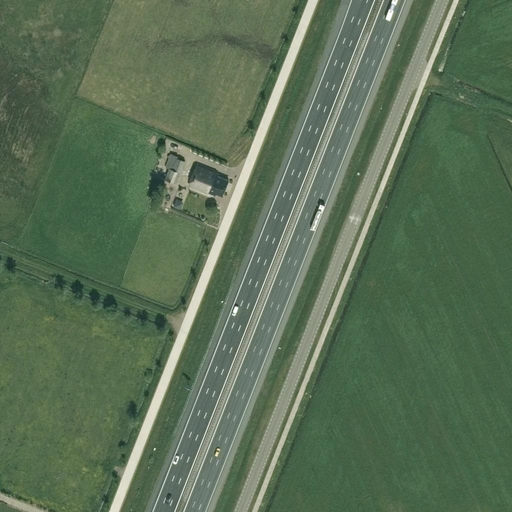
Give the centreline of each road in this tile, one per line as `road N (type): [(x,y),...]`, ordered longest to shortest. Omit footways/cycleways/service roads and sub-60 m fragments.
road 1 (unclassified): [(240,511),(443,0)]
road 2 (motorway): [(364,0),(163,511)]
road 3 (unclassified): [(113,511),(313,0)]
road 4 (motorway): [(195,511),(394,0)]
road 5 (track): [(186,324),(0,253)]
